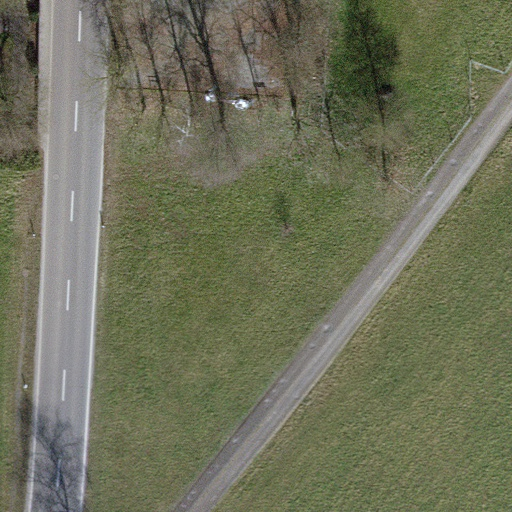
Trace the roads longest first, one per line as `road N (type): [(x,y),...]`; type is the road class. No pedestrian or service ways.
road 1 (track): [(511,105),(174,511)]
road 2 (tertiary): [(86,0),(59,511)]
